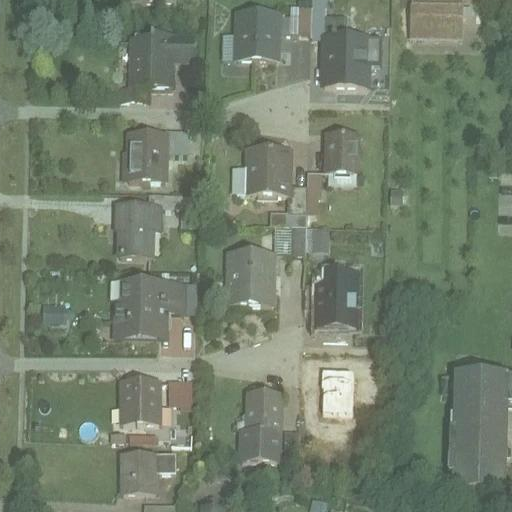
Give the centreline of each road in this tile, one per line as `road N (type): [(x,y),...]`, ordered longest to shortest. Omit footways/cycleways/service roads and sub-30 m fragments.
road 1 (residential): [(0,113),(274,124)]
road 2 (residential): [(0,365),(266,362)]
